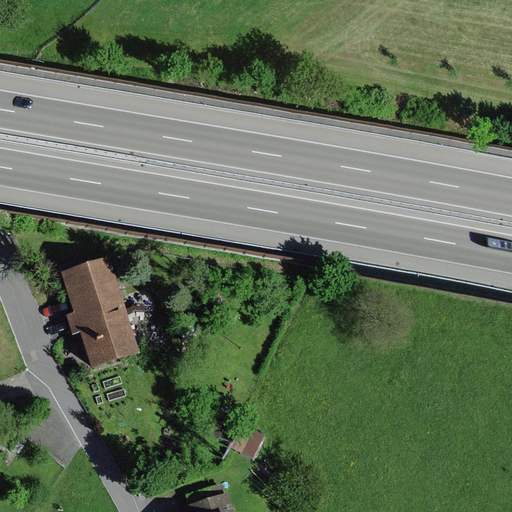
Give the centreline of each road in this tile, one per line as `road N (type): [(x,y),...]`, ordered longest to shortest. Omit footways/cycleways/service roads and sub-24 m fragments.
road 1 (motorway): [(0,164),(511,255)]
road 2 (motorway): [(511,198),(0,109)]
road 3 (unclassified): [(45,372),(125,511)]
